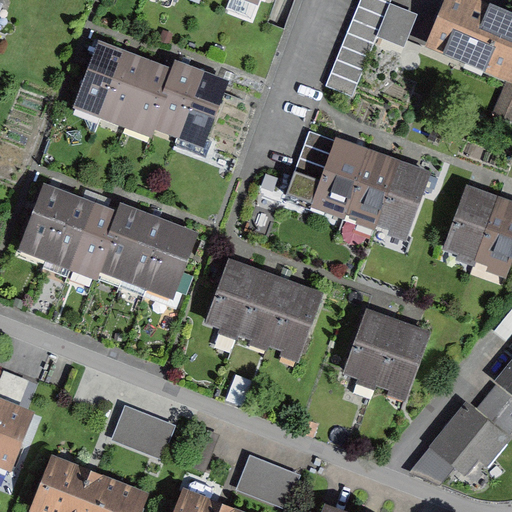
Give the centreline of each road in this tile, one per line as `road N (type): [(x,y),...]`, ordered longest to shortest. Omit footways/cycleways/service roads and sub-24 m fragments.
road 1 (residential): [(0,324),(479,511)]
road 2 (unknown): [(380,474),(493,341)]
